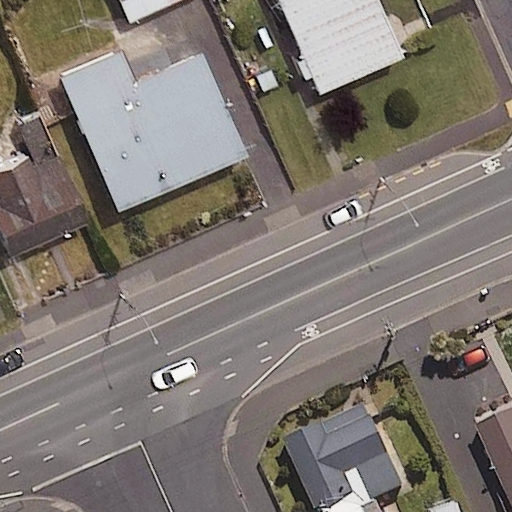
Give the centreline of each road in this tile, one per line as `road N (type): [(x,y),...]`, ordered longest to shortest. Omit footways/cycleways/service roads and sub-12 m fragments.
road 1 (secondary): [(511,199),(112,380)]
road 2 (residential): [(169,511),(112,380)]
road 3 (secondary): [(112,380),(0,431)]
